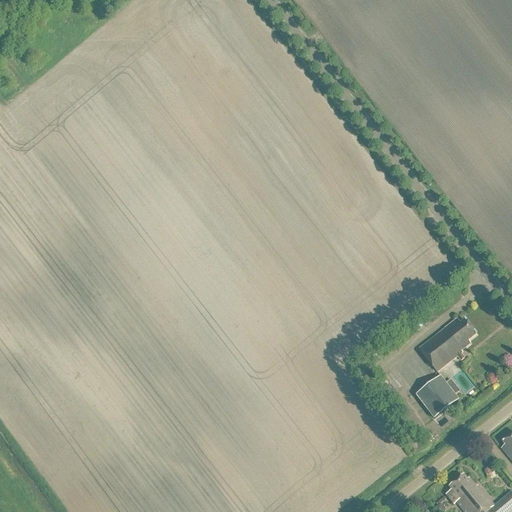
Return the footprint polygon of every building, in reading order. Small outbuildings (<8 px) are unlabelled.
[(477,336),(466,321),(461,325),(458,320),(419,350),(437,374),(458,358),(461,362),(465,360),(461,355),(463,354),(462,352),(471,345),(469,342),(477,336)] [(460,402),(455,396),(460,393),(451,381),(447,385),(442,378),(416,397),(434,421),(460,402)] [(377,400),(377,401),(376,401),(386,415),(387,414),(394,409),(384,396),(381,392),(375,397),(377,400)] [(511,436),(503,444),(506,447),(502,450),(511,462),(511,436)] [(454,507),(457,504),(463,511),(511,511),(511,493),(511,494),(495,508),(478,487),(477,489),(470,480),(468,482),(464,477),(450,489),(452,491),(446,497),(454,507)]
